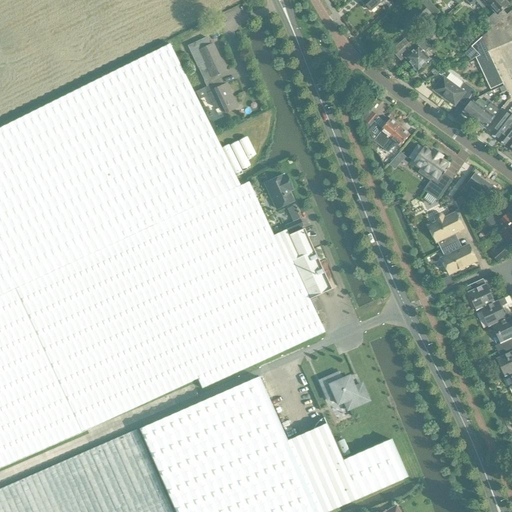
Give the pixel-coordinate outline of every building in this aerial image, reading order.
[(361,0),(371,11),(383,0),(361,0)] [(401,22),(411,34),(431,15),(434,18),(440,12),(429,0),(417,0),(416,2),(419,6),(401,22)] [(483,9),(488,5),(488,6),(494,0),(465,0),(471,6),(476,1),(483,9)] [(503,11),(509,5),(504,0),(494,0),(488,6),(495,13),(485,22),(491,28),(500,21),(502,19),(503,21),(508,16),(503,11)] [(511,26),(511,13),(508,16),(503,21),(502,19),(500,21),(503,30),(510,27),(511,26)] [(491,28),(488,31),(496,49),(502,46),(497,33),(503,30),(500,21),(491,28)] [(511,41),(511,31),(510,27),(503,30),(509,43),(511,41)] [(503,30),(497,33),(502,46),(509,43),(503,30)] [(496,49),(488,31),(482,37),(488,52),(496,49)] [(207,37),(187,46),(198,68),(201,66),(200,64),(204,63),(211,77),(204,81),(206,87),(221,80),(219,74),(226,71),(216,50),(213,44),(210,45),(207,37)] [(472,47),(480,56),(488,52),(482,37),(472,47)] [(392,51),(396,55),(396,56),(409,44),(405,39),(392,51)] [(409,44),(396,56),(401,61),(405,58),(413,67),(414,69),(415,71),(418,72),(418,73),(432,61),(424,53),(430,47),(425,41),(419,47),(418,46),(414,49),(409,44)] [(0,467),(81,432),(145,404),(198,381),(201,388),(207,386),(306,340),(324,332),(309,299),(331,289),(314,251),(304,229),(303,229),(302,227),(303,226),(299,220),(285,226),(287,230),(273,236),(249,182),(240,186),(235,175),(218,141),(171,45),(0,127),(0,467)] [(472,47),(466,54),(471,60),(476,58),(480,56),(472,47)] [(479,64),(491,58),(488,52),(480,56),(476,58),(479,64)] [(479,64),(482,70),(494,64),(491,58),(479,64)] [(445,72),(456,66),(455,64),(453,64),(453,65),(449,67),(448,65),(445,63),(442,65),(439,62),(438,64),(445,72)] [(482,70),(485,77),(497,71),(494,64),(482,70)] [(436,67),(431,72),(434,75),(435,74),(436,75),(440,72),(436,67)] [(485,77),(488,83),(500,77),(497,71),(485,77)] [(444,77),(434,91),(455,106),(459,101),(464,105),(475,91),(464,82),(463,83),(450,74),(446,79),(444,77)] [(488,83),(491,89),(503,83),(500,77),(488,83)] [(237,108),(226,84),(224,85),(221,80),(206,87),(207,87),(196,92),(199,100),(208,96),(213,107),(217,108),(220,107),(223,114),(237,108)] [(473,101),(470,103),(463,112),(477,122),(489,105),(481,99),(477,101),(476,103),(473,101)] [(500,110),(491,104),(490,105),(489,105),(477,122),(486,129),(500,110)] [(511,114),(508,112),(504,118),(492,133),(500,139),(511,123),(511,122),(511,119),(511,114)] [(373,113),(365,122),(368,124),(371,127),(369,128),(374,132),(376,131),(381,125),(376,120),(379,117),(373,113)] [(375,141),(383,148),(400,127),(396,123),(395,122),(393,120),(392,120),(391,119),(381,131),(382,132),(375,141)] [(511,123),(500,139),(507,145),(511,138),(511,123)] [(400,127),(383,148),(389,152),(392,148),(399,145),(400,147),(410,135),(408,134),(408,133),(406,131),(405,131),(400,127)] [(418,148),(411,157),(416,161),(415,163),(422,168),(419,172),(428,179),(431,175),(440,181),(431,194),(430,194),(438,200),(451,182),(451,181),(443,176),(440,175),(448,164),(440,159),(442,156),(434,151),(432,154),(425,148),(423,151),(418,148)] [(400,152),(389,164),(395,169),(406,157),(400,152)] [(484,181),(475,174),(467,185),(474,190),(469,196),(475,202),(495,189),(488,183),(484,181)] [(288,191),(292,189),(286,175),(282,177),(281,176),(265,183),(277,209),(293,201),(288,191)] [(463,196),(457,199),(461,205),(466,203),(463,196)] [(511,217),(511,215),(511,214),(510,215),(509,213),(503,219),(496,212),(487,220),(493,227),(499,222),(504,227),(500,232),(509,242),(511,239),(511,217)] [(437,242),(441,250),(456,242),(452,235),(464,229),(456,213),(445,219),(444,216),(443,215),(441,214),(439,214),(437,215),(435,216),(435,218),(436,220),(437,223),(429,226),(437,242)] [(469,245),(460,250),(456,242),(441,250),(445,257),(442,259),(450,274),(477,261),(469,245)] [(498,262),(507,254),(501,247),(492,255),(498,262)] [(440,281),(442,285),(442,286),(453,281),(451,276),(440,281)] [(466,287),(477,311),(481,309),(481,310),(505,298),(495,302),(483,279),(466,287)] [(311,300),(316,312),(322,309),(316,297),(311,300)] [(501,307),(508,304),(505,298),(481,310),(489,328),(511,317),(507,319),(501,307)] [(511,319),(511,317),(489,328),(494,326),(502,343),(496,346),(498,352),(511,345),(511,319)] [(511,345),(498,352),(501,357),(497,358),(506,377),(508,376),(511,374),(511,345)] [(348,377),(341,380),(338,373),(319,381),(325,395),(332,392),(337,404),(344,402),(347,410),(369,401),(361,384),(353,388),(348,377)] [(140,429),(175,511),(326,511),(407,477),(390,439),(342,461),(323,418),(321,419),(320,420),(318,421),(317,423),(316,424),(315,426),(316,428),(286,441),(258,377),(140,429)] [(0,511),(172,511),(136,430),(113,440),(72,458),(31,476),(0,489),(0,511)]
